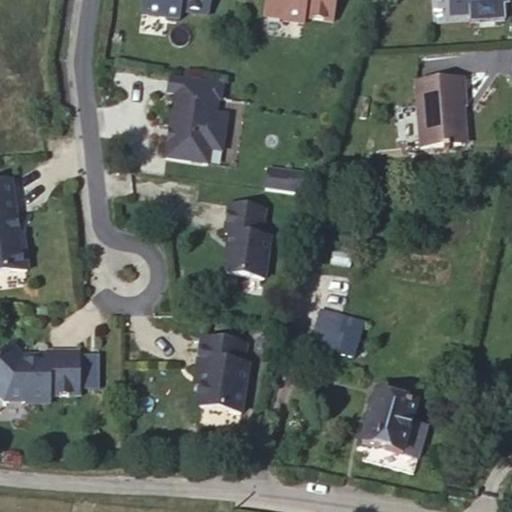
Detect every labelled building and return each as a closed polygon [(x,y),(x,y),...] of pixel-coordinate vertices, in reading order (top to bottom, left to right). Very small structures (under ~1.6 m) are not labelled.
[(0,0),(0,15),(44,23),(46,0),(0,0)] [(143,0),(142,16),(163,19),(167,24),(175,25),(180,21),(181,12),(209,16),(211,0),(143,0)] [(267,0),(265,18),(284,20),(284,23),(304,26),(305,19),(333,23),(336,0),(267,0)] [(468,8),(470,21),(504,19),(503,0),(449,0),(451,9),(468,8)] [(511,0),(503,0),(504,19),(511,18),(511,0)] [(209,150),(221,151),(225,81),(167,78),(162,159),(208,162),(209,150)] [(421,149),(461,146),(458,109),(463,109),(461,80),(416,84),(421,149)] [(262,188),(295,194),(298,173),(265,167),(262,188)] [(0,277),(26,275),(23,253),(18,254),(16,239),(9,186),(0,186),(0,277)] [(224,236),(228,236),(224,271),(228,277),(264,282),(270,241),(260,240),(264,213),(228,208),(224,236)] [(358,343),(338,337),(342,324),(319,318),(311,347),(354,359),(358,343)] [(245,349),(201,341),(196,371),(201,372),(198,386),(196,402),(201,409),(239,416),(247,370),(241,369),(245,349)] [(22,356),(0,365),(0,398),(3,403),(26,403),(26,405),(48,405),(49,397),(78,398),(79,354),(48,353),(48,356),(48,364),(28,364),(22,356)] [(48,356),(22,356),(28,364),(48,364),(48,356)] [(411,425),(416,407),(396,401),(398,394),(387,391),(385,398),(375,395),(361,445),(402,457),(411,425)] [(427,430),(411,425),(402,457),(418,461),(427,430)]
